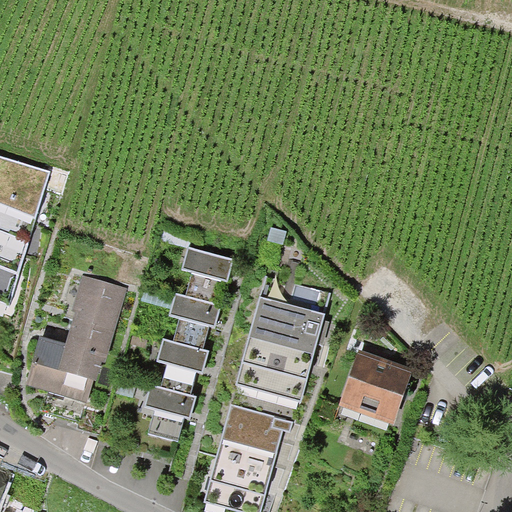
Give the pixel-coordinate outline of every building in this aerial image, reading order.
[(0,320),(53,175),(0,159),(0,320)] [(223,284),(228,285),(234,262),(159,241),(146,287),(217,306),(223,284)] [(249,342),(314,359),(331,295),(266,277),(249,342)] [(106,364),(127,290),(84,278),(74,312),(79,313),(68,348),(42,341),(28,389),(46,394),(41,410),(82,422),(94,381),(98,382),(103,363),(106,364)] [(222,308),(217,306),(146,287),(132,333),(203,352),(210,329),(216,330),(222,308)] [(209,354),(203,352),(132,333),(120,378),(191,398),(197,375),(203,376),(209,354)] [(314,359),(249,342),(231,406),(293,423),(296,424),(314,359)] [(395,427),(415,372),(359,352),(339,407),(395,427)] [(196,400),(191,398),(120,378),(105,431),(175,452),(185,420),(190,422),(196,400)] [(293,423),(231,406),(221,443),(276,459),(283,432),(290,434),(293,423)] [(260,511),(276,459),(221,443),(204,504),(236,511),(260,511)]
